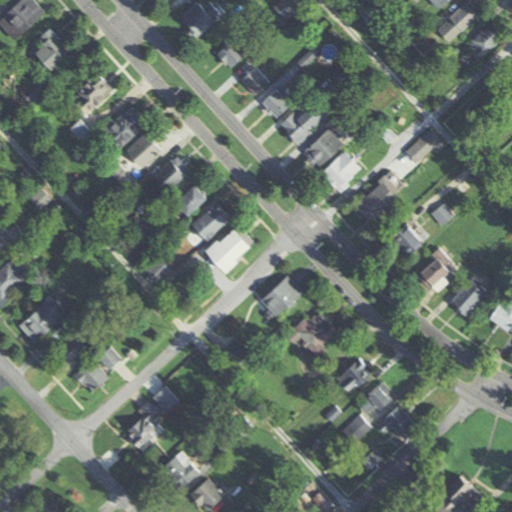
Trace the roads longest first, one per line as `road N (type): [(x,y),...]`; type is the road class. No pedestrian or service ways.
road 1 (residential): [(87,0),(359,295),(475,395)]
road 2 (residential): [(494,372),(365,267),(121,0)]
road 3 (residential): [(0,509),(316,214)]
road 4 (residential): [(139,511),(0,355)]
road 5 (residential): [(349,511),(494,372)]
